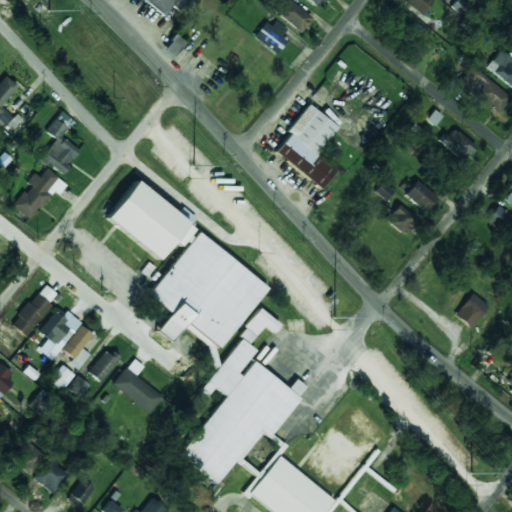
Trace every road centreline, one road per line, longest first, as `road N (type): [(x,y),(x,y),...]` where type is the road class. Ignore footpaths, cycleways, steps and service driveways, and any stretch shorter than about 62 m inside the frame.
road 1 (secondary): [(511,420),(381,307),(91,0)]
road 2 (residential): [(0,306),(179,88)]
road 3 (residential): [(195,381),(0,222)]
road 4 (residential): [(511,155),(348,20)]
road 5 (residential): [(381,307),(511,146)]
road 6 (residential): [(239,153),(364,0)]
road 7 (residential): [(124,155),(0,22)]
